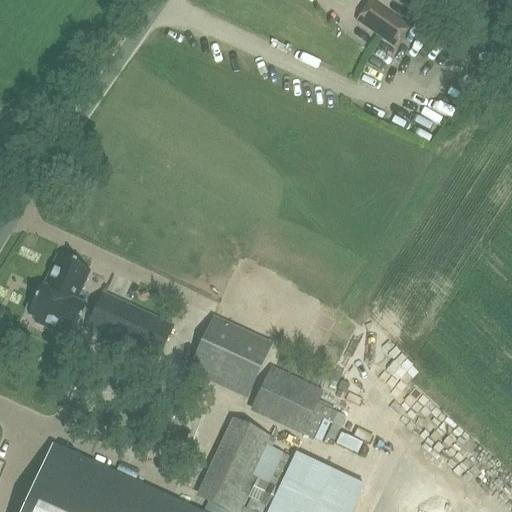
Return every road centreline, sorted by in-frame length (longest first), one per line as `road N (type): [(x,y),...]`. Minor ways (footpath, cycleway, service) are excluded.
road 1 (unclassified): [(0,242),(163,0)]
road 2 (track): [(370,358),(390,345),(471,456),(511,427)]
